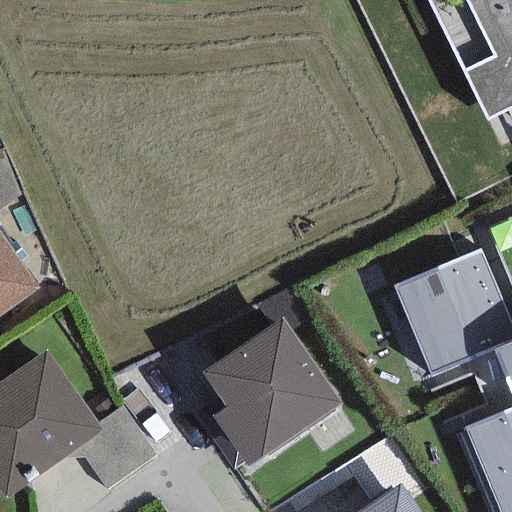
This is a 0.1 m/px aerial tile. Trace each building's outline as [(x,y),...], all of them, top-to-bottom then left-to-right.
[(511,0),(424,0),(484,120),(511,106),(511,0)] [(0,208),(21,195),(1,150),(0,150),(0,208)] [(0,315),(38,289),(0,236),(0,315)] [(511,326),(480,250),(391,287),(429,377),(492,351),(511,342),(511,326)] [(282,318),(200,373),(223,408),(212,416),(246,467),(340,404),(282,318)] [(511,342),(492,351),(511,399),(511,342)] [(46,351),(0,382),(0,492),(4,499),(62,458),(102,431),(97,424),(46,351)] [(102,431),(62,458),(84,458),(105,490),(156,456),(121,407),(97,424),(102,431)] [(511,511),(511,407),(463,427),(498,511),(511,511)] [(420,511),(402,485),(362,511),(420,511)]
